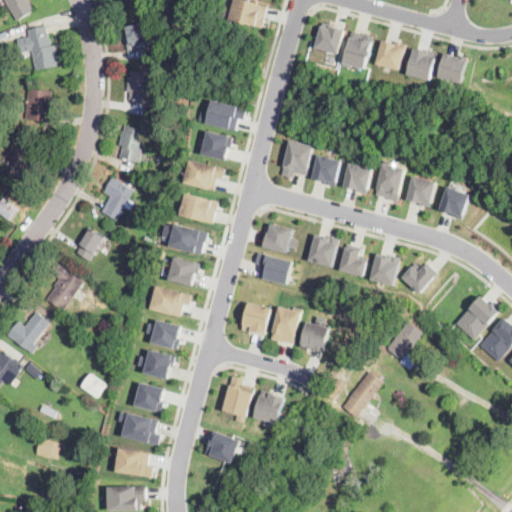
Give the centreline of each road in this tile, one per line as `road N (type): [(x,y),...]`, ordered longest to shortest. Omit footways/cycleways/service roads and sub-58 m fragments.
road 1 (residential): [(178,511),(183,444),(301,0)]
road 2 (residential): [(0,283),(88,145),(96,53),(82,0)]
road 3 (residential): [(511,284),(447,240),(252,189)]
road 4 (residential): [(511,32),(485,35),(340,0)]
